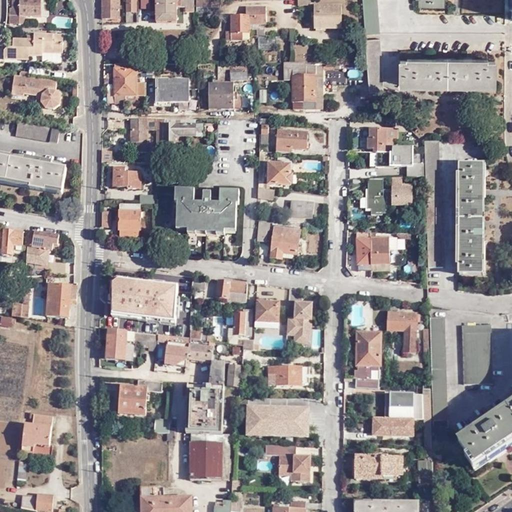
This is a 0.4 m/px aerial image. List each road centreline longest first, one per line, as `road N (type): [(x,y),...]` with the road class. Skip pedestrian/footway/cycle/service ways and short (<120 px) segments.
road 1 (residential): [(87,254),(87,511)]
road 2 (residential): [(336,282),(87,254)]
road 3 (residential): [(87,0),(96,111),(92,240)]
road 4 (residential): [(328,511),(336,282)]
road 5 (residential): [(511,304),(458,299),(450,291),(448,149)]
road 6 (residential): [(336,282),(334,121)]
